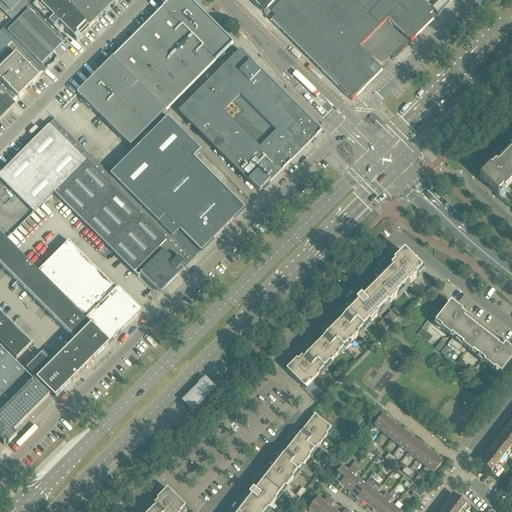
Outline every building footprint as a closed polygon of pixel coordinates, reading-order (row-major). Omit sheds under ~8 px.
[(0,0),(0,9),(11,21),(32,0),(0,0)] [(0,54),(0,88),(14,103),(13,102),(17,98),(18,99),(39,78),(38,77),(41,74),(42,75),(58,59),(53,54),(62,45),(66,49),(70,46),(59,34),(64,29),(76,41),(117,0),(32,0),(11,21),(0,32),(11,44),(0,54)] [(188,0),(170,0),(161,10),(215,62),(232,44),(197,9),(198,8),(197,8),(196,8),(188,0)] [(250,0),(253,2),(252,2),(253,3),(256,6),(260,9),(260,10),(263,13),(264,13),(267,17),(283,0),(250,0)] [(418,0),(284,0),(271,13),(275,17),(271,21),(352,102),(382,72),(359,49),(388,20),(411,43),(436,17),(418,0)] [(215,62),(161,10),(115,56),(76,94),(129,147),(215,62)] [(235,49),(228,56),(231,59),(231,60),(237,54),(239,56),(240,55),(239,53),(238,52),(235,49)] [(258,73),(255,70),(250,65),(252,63),(239,51),(238,52),(231,59),(177,113),(248,184),(249,183),(259,192),(268,183),(269,184),(321,133),(260,71),(258,73)] [(0,88),(0,117),(14,103),(0,88)] [(167,118),(109,176),(193,259),(199,252),(201,253),(244,210),(193,159),(201,152),(167,118)] [(194,260),(193,259),(109,176),(90,157),(54,121),(0,174),(0,180),(34,214),(53,194),(138,278),(140,275),(157,292),(183,266),(186,268),(194,260)] [(493,163),(479,178),(497,195),(502,190),(503,191),(511,181),(511,180),(511,150),(496,166),(493,163)] [(0,253),(9,244),(0,234),(0,253)] [(80,315),(91,325),(109,344),(141,312),(117,288),(116,290),(89,263),(68,242),(38,272),(40,274),(50,285),(60,295),(70,305),(80,315)] [(0,265),(4,269),(19,254),(9,244),(0,253),(0,265)] [(357,305),(338,324),(303,359),(300,356),(286,371),(304,389),(309,383),(310,384),(319,375),(318,374),(329,364),(339,355),(338,354),(348,344),(349,345),(358,336),(357,335),(368,325),(374,319),(378,316),(377,315),(387,305),(388,306),(391,302),(397,297),(396,296),(406,286),(407,287),(416,277),(421,271),(403,253),(389,268),(392,271),(367,295),(365,294),(360,299),(355,303),(357,305)] [(14,280),(30,264),(19,254),(4,269),(14,280)] [(40,274),(38,272),(30,264),(14,280),(24,290),(40,274)] [(24,290),(35,300),(50,285),(40,274),(24,290)] [(35,300),(45,310),(60,295),(50,285),(35,300)] [(45,310),(55,320),(70,305),(60,295),(45,310)] [(440,329),(450,337),(451,336),(462,345),(461,346),(472,354),(472,353),(484,362),(483,363),(493,371),(494,370),(500,375),(511,359),(511,351),(504,346),(501,349),(463,319),(466,316),(450,303),(434,323),(441,328),(440,329)] [(55,320),(65,330),(80,315),(70,305),(55,320)] [(402,314),(395,307),(392,310),(399,317),(402,314)] [(390,325),(395,320),(397,319),(391,312),(384,319),(390,325)] [(0,314),(0,334),(11,324),(0,314)] [(65,330),(75,341),(91,325),(80,315),(65,330)] [(382,320),(379,324),(385,330),(389,327),(382,320)] [(11,324),(0,334),(0,344),(5,350),(21,334),(11,324)] [(51,365),(36,380),(55,399),(81,372),(109,344),(91,325),(75,341),(67,349),(62,353),(59,357),(51,365)] [(21,334),(5,350),(16,360),(31,345),(21,334)] [(26,370),(36,380),(51,365),(41,354),(26,370)] [(7,355),(0,362),(0,375),(3,378),(16,364),(17,364),(7,355)] [(17,364),(0,381),(0,442),(3,445),(5,443),(8,446),(16,437),(13,433),(28,418),(49,397),(42,390),(41,388),(34,382),(34,381),(33,382),(32,381),(33,381),(33,380),(32,380),(25,373),(25,372),(24,372),(17,365),(17,364)] [(218,368),(220,370),(223,373),(227,369),(222,364),(218,368)] [(205,377),(181,400),(193,413),(217,390),(205,377)] [(373,427),(382,434),(392,422),(383,415),(373,427)] [(314,416),(272,470),(255,492),(252,491),(249,496),(244,502),(246,503),(238,511),(265,511),(267,510),(268,511),(272,506),(276,501),(275,500),(284,489),(285,489),(293,479),(292,478),(301,467),(302,468),(310,457),(309,457),(318,445),(319,446),(327,436),(326,435),(331,429),(314,416)] [(382,434),(391,441),(400,429),(392,422),(382,434)] [(511,422),(499,439),(484,459),(482,457),(477,463),(495,477),(511,454),(511,422)] [(391,441),(399,447),(409,435),(400,429),(391,441)] [(399,447),(407,454),(417,442),(409,435),(399,447)] [(407,454),(416,461),(426,448),(417,442),(407,454)] [(416,461),(424,467),(434,455),(426,448),(416,461)] [(174,459),(170,455),(165,459),(170,463),(174,459)] [(434,455),(424,467),(433,474),(443,462),(434,455)] [(338,485),(340,487),(355,469),(351,466),(348,471),(342,467),(332,479),(339,484),(338,485)] [(344,488),(350,493),(359,480),(354,476),(358,471),(355,469),(340,487),(343,489),(344,488)] [(355,499),(357,501),(372,482),(369,480),(365,485),(359,480),(350,493),(356,497),(355,499)] [(372,482),(357,501),(360,503),(361,501),(367,506),(376,494),(381,487),(373,481),(372,482)] [(417,488),(413,493),(420,498),(424,493),(421,491),(417,488)] [(155,507),(150,511),(180,511),(185,507),(167,490),(152,504),(155,507)] [(372,511),(371,511),(375,511),(389,495),(386,493),(382,498),(376,494),(367,506),(373,511),(372,511)] [(389,511),(393,507),(388,503),(392,498),(389,496),(389,495),(375,511),(389,511)] [(467,511),(470,509),(454,497),(452,495),(447,501),(448,501),(450,502),(447,505),(445,508),(442,511),(467,511)] [(311,506),(308,510),(310,511),(320,511),(330,500),(327,497),(323,502),(318,498),(316,500),(313,498),(308,504),(311,506)] [(320,511),(334,511),(335,511),(330,507),(334,502),(330,500),(320,511)]
